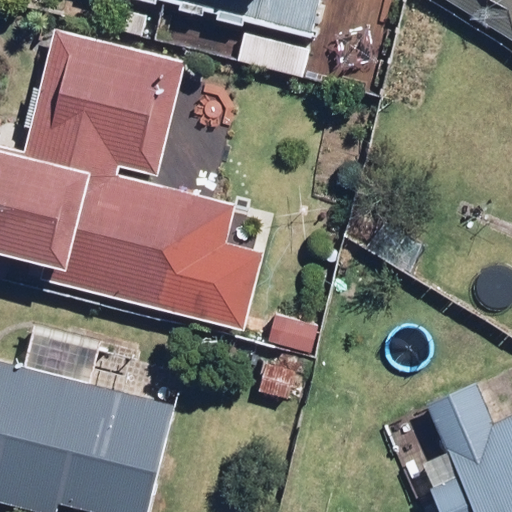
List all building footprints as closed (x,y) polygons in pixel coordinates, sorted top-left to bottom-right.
[(156,0),(252,23),(324,41),(333,0),(156,0)] [(511,0),(451,0),(511,38),(511,0)] [(188,55),(63,26),(35,151),(0,143),(0,253),(5,254),(1,275),(255,332),(273,252),(236,244),(246,200),(160,180),(188,55)] [(317,45),(246,32),(240,66),(310,79),(317,45)] [(28,362),(0,355),(0,502),(40,511),(65,511),(67,506),(89,511),(151,511),(177,407),(99,388),(111,339),(38,321),(28,362)] [(446,511),(511,511),(511,414),(499,420),(480,376),(427,399),(455,464),(430,474),(446,511)]
